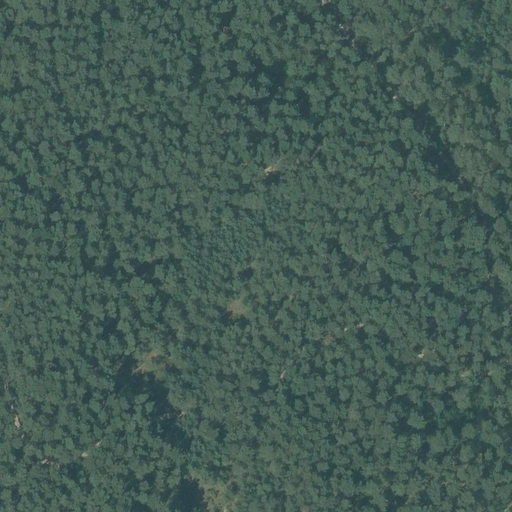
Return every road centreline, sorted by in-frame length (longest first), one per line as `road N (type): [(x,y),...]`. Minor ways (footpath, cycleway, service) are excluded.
road 1 (unknown): [(0,357),(48,469),(181,414),(221,425),(276,391),(306,356),(349,341),(470,373),(511,355)]
road 2 (unknown): [(511,320),(498,307),(461,186),(319,0)]
